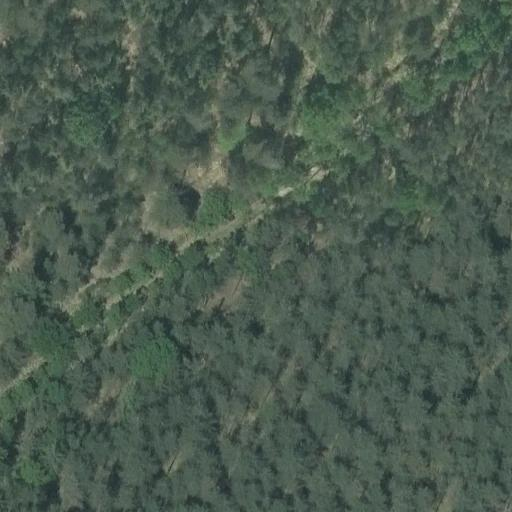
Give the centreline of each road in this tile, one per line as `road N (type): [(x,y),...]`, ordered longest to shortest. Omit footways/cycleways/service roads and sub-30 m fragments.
road 1 (track): [(0,408),(511,2)]
road 2 (track): [(511,283),(259,0)]
